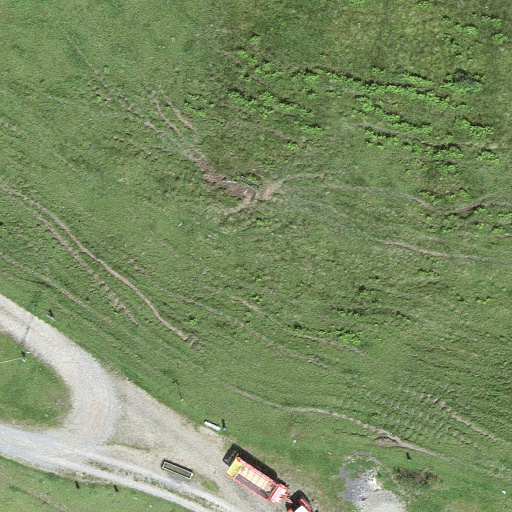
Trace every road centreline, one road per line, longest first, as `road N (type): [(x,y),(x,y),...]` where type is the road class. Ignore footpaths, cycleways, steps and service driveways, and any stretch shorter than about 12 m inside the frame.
road 1 (track): [(0,311),(70,359),(109,402),(126,430),(137,480)]
road 2 (track): [(0,438),(137,480)]
